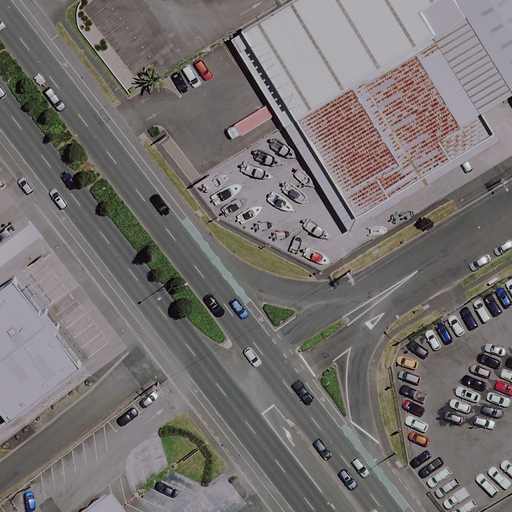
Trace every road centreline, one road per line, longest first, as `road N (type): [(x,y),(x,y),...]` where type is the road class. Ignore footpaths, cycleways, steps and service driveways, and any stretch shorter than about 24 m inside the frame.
road 1 (secondary): [(224,395),(0,102)]
road 2 (secondary): [(0,10),(192,264)]
road 3 (unknown): [(178,335),(0,477)]
road 4 (secondary): [(380,293),(356,376),(375,500)]
road 5 (secondary): [(192,264),(286,290),(380,293)]
road 6 (secondary): [(271,367),(375,500)]
road 7 (residential): [(380,293),(511,213)]
road 8 (secondary): [(313,511),(224,395)]
road 9 (residential): [(271,367),(380,293)]
road 10 (secondary): [(192,264),(271,367)]
